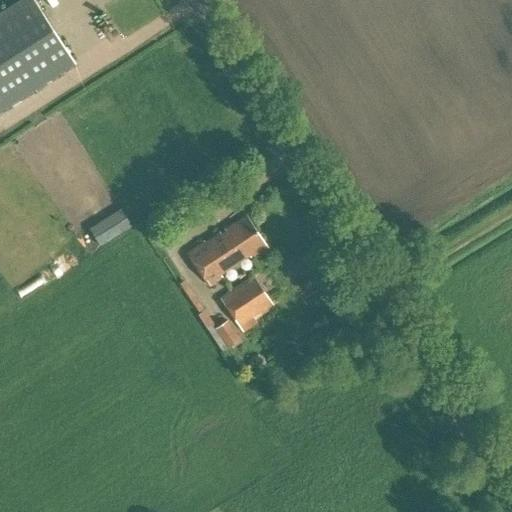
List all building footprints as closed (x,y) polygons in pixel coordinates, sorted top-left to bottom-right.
[(34,0),(22,0),(0,14),(0,109),(74,63),(34,0)] [(99,246),(131,227),(120,210),(89,229),(99,246)] [(223,278),(221,275),(250,257),(251,259),(268,248),(248,218),(206,245),(206,243),(188,254),(209,287),(223,278)] [(274,308),(254,278),(221,299),(240,328),(274,308)] [(240,343),(227,322),(215,330),(228,350),(240,343)]
